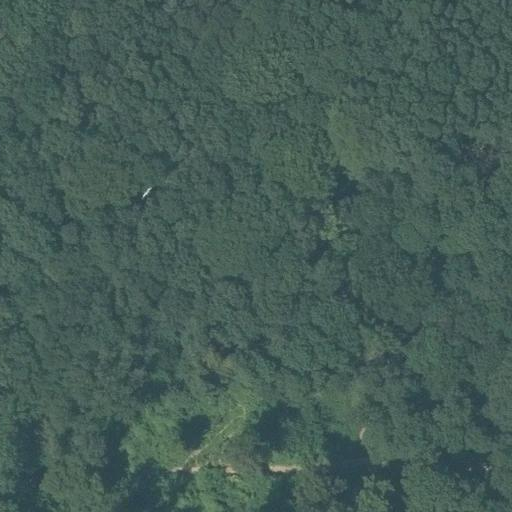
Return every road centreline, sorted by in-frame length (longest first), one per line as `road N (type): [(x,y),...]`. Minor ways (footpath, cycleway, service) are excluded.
road 1 (track): [(351,466),(0,475)]
road 2 (track): [(511,461),(351,466)]
